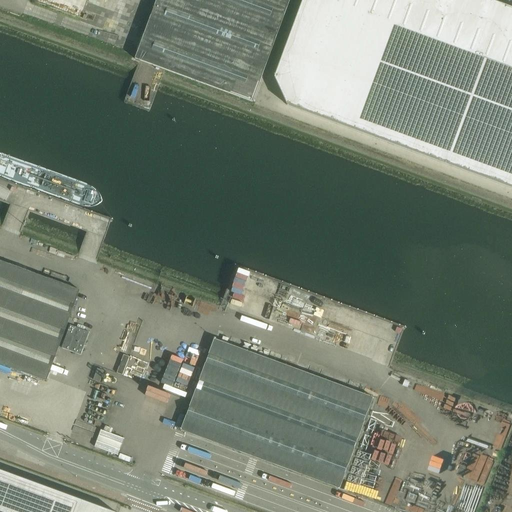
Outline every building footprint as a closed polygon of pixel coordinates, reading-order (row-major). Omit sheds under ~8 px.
[(290,0),(157,0),(135,60),(253,103),(290,0)] [(511,9),(486,0),(303,0),(274,78),(287,106),(511,188),(511,9)] [(77,298),(80,291),(0,261),(0,364),(47,381),(73,310),(75,311),(80,299),(77,298)] [(70,326),(62,349),(81,357),(90,334),(70,326)] [(154,341),(157,331),(144,326),(140,337),(154,341)] [(339,490),(372,398),(214,340),(181,431),(339,490)] [(362,366),(371,369),(375,358),(366,355),(362,366)] [(93,380),(100,383),(104,371),(97,369),(93,380)] [(195,387),(199,377),(190,373),(189,376),(178,372),(174,380),(195,387)] [(184,416),(180,414),(174,430),(179,432),(184,416)] [(101,431),(95,448),(118,456),(124,439),(101,431)] [(0,511),(111,511),(0,471),(0,511)] [(489,490),(482,511),(503,511),(508,495),(489,490)]
